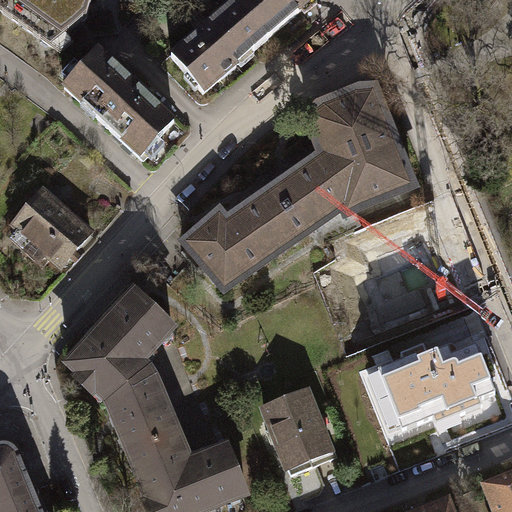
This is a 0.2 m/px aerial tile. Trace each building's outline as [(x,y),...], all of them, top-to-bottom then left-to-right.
[(0,0),(0,11),(51,48),(87,18),(92,0),(0,0)] [(269,39),(241,6),(242,5),(237,0),(233,0),(206,23),(209,26),(171,58),(203,95),(269,39)] [(241,6),(269,39),(315,0),(247,0),(242,5),(241,6)] [(99,53),(65,89),(144,163),(161,145),(158,141),(174,123),(99,53)] [(322,155),(227,221),(220,213),(184,244),(225,291),(343,209),(346,216),(414,189),(375,91),(360,93),(359,92),(319,108),(319,110),(307,118),(322,155)] [(43,193),(13,227),(19,232),(11,241),(40,265),(47,257),(61,271),(92,235),(43,193)] [(385,235),(364,244),(375,270),(356,277),(363,295),(356,298),(364,318),(371,315),(378,332),(435,309),(428,292),(447,284),(426,231),(389,246),(385,235)] [(96,390),(107,401),(146,368),(141,364),(173,330),(136,295),(69,365),(81,376),(77,381),(92,395),(96,390)] [(477,351),(453,360),(450,352),(428,360),(425,352),(402,361),(404,366),(379,375),(403,436),(434,424),(436,431),(483,412),(480,405),(496,399),(477,351)] [(178,438),(153,379),(146,368),(107,401),(111,406),(132,457),(178,438)] [(334,461),(306,393),(264,410),(291,478),(334,461)] [(189,466),(178,438),(132,457),(151,504),(145,506),(147,511),(204,511),(246,495),(227,448),(201,459),(202,461),(189,466)] [(0,446),(0,507),(34,493),(18,454),(16,451),(12,448),(8,446),(4,446),(0,446)] [(511,511),(511,476),(483,488),(492,511),(511,511)] [(41,511),(34,493),(0,507),(0,511),(41,511)] [(453,511),(449,501),(421,511),(453,511)]
